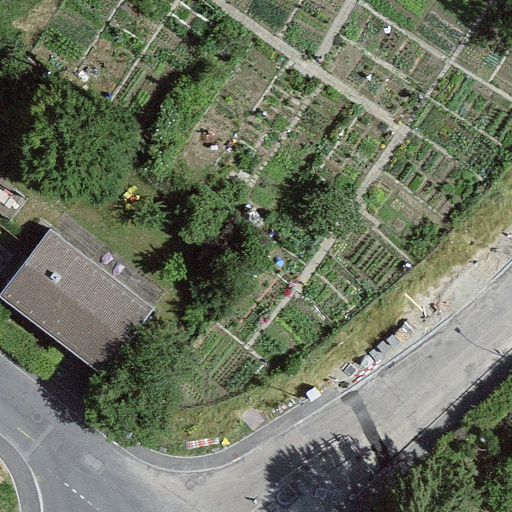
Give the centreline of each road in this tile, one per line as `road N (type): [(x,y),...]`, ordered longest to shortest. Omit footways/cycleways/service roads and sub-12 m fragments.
road 1 (residential): [(262,511),(511,311)]
road 2 (tertiary): [(154,511),(0,394)]
